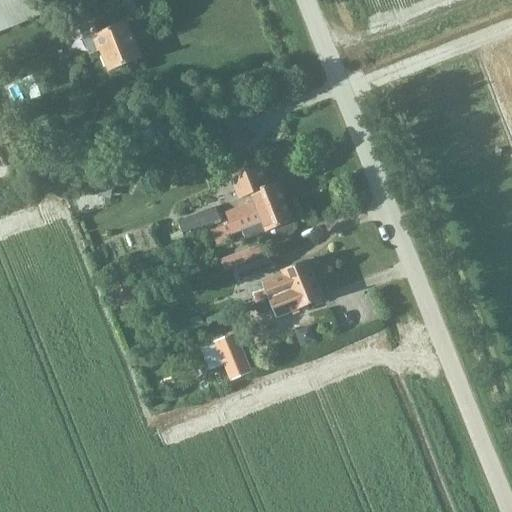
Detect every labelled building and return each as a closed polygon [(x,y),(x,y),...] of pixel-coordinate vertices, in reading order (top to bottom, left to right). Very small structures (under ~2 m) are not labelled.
[(0,0),(0,31),(44,14),(38,0),(0,0)] [(128,22),(105,30),(100,19),(87,24),(88,26),(80,29),(89,54),(99,51),(108,72),(143,59),(128,22)] [(237,114),(211,123),(221,152),(247,144),(237,114)] [(239,221),(286,201),(278,181),(270,184),(263,166),(232,179),(240,198),(252,193),(256,202),(226,214),(230,225),(239,221)] [(297,228),(286,201),(239,221),(230,225),(211,232),(215,242),(255,226),(258,234),(267,230),(268,232),(281,227),(283,233),(288,235),(295,232),(297,228)] [(223,223),(215,205),(177,220),(183,234),(195,230),(196,233),(223,223)] [(243,264),(266,254),(261,240),(237,249),(238,250),(226,255),(230,267),(242,262),(243,264)] [(266,254),(243,264),(248,278),(272,268),(266,254)] [(253,294),(258,304),(317,280),(309,259),(281,270),(282,274),(263,283),(265,289),(253,294)] [(106,272),(121,310),(147,301),(141,284),(130,288),(122,266),(106,272)] [(317,280),(258,304),(261,312),(273,307),(278,319),(326,300),(317,280)] [(253,309),(243,314),(247,325),(258,320),(253,309)] [(200,314),(189,319),(192,328),(204,323),(200,314)] [(252,372),(236,333),(214,342),(230,381),(252,372)] [(189,345),(199,371),(212,366),(202,340),(189,345)]
